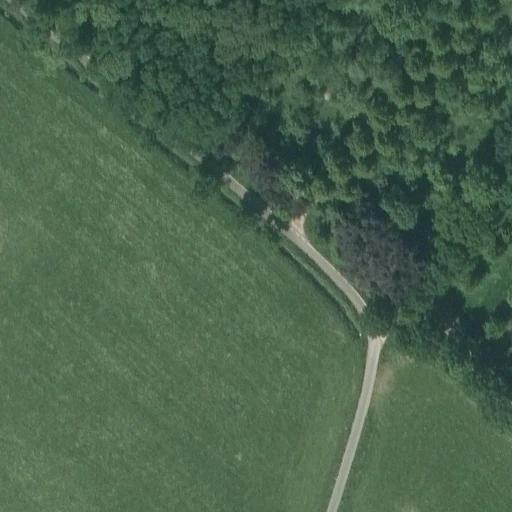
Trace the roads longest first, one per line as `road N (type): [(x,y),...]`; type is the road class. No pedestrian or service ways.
road 1 (unclassified): [(328,511),(372,345),(360,305),(287,231),(11,0)]
road 2 (track): [(466,0),(287,231)]
road 3 (track): [(511,180),(426,292),(373,338)]
road 4 (track): [(410,308),(511,395)]
